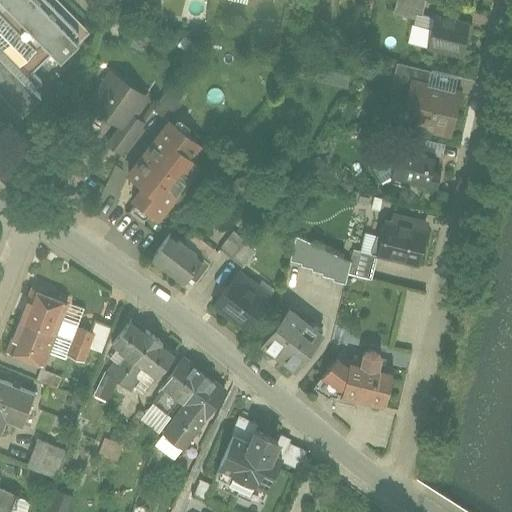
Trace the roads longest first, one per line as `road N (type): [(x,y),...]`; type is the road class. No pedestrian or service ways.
road 1 (residential): [(502,0),(467,196),(389,479)]
road 2 (residential): [(29,208),(144,285),(389,479)]
